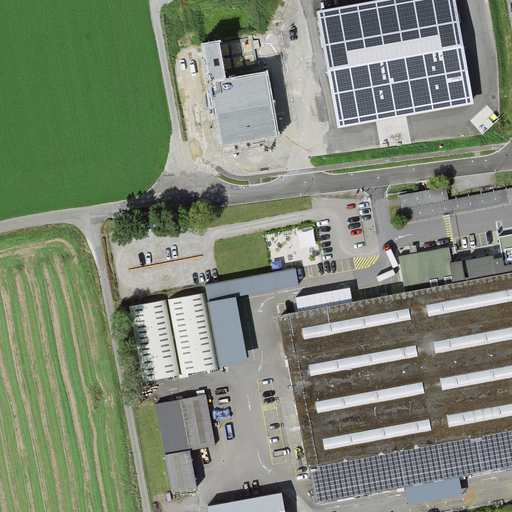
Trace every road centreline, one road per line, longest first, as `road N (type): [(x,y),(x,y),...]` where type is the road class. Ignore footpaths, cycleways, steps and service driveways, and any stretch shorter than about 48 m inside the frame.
road 1 (residential): [(198,201),(511,162)]
road 2 (track): [(91,213),(149,511)]
road 3 (residential): [(198,201),(162,0)]
road 4 (residential): [(0,226),(198,201)]
